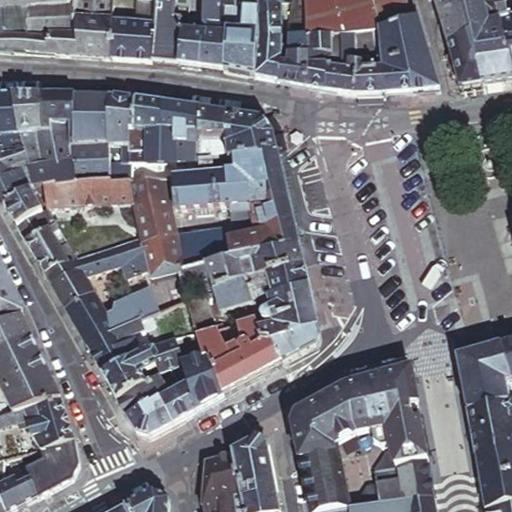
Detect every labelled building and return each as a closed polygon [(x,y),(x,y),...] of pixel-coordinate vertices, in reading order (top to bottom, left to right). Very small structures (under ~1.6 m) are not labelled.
[(0,0),(0,52),(28,54),(28,44),(14,43),(14,24),(0,23),(1,11),(27,12),(26,0),(0,0)] [(26,0),(27,12),(28,44),(28,54),(111,60),(112,24),(111,0),(26,0)] [(155,25),(153,63),(184,68),(190,34),(181,33),(182,21),(174,20),(176,0),(156,0),(156,1),(155,25)] [(205,0),(205,36),(202,72),(250,79),(250,21),(255,21),(256,80),(271,83),(287,85),(288,65),(281,64),(283,29),(280,4),(291,3),(291,0),(205,0)] [(307,62),(306,0),(291,0),(291,3),(288,65),(287,85),(291,86),(307,89),(307,62)] [(376,19),(408,11),(405,0),(306,0),(307,62),(331,66),(332,42),(351,37),(379,31),(376,19)] [(462,0),(440,0),(438,1),(435,4),(447,45),(449,44),(469,39),(472,38),(462,0)] [(469,39),(482,85),(499,83),(511,80),(511,71),(494,0),(489,2),(488,0),(462,0),(472,38),(469,39)] [(503,0),(495,0),(494,0),(511,71),(511,29),(511,30),(503,0)] [(439,92),(416,10),(408,11),(376,19),(379,31),(399,26),(413,93),(424,92),(439,92)] [(28,44),(27,12),(1,11),(0,23),(14,24),(14,43),(28,44)] [(155,25),(112,24),(111,60),(153,63),(155,25)] [(353,55),(351,37),(332,42),(331,66),(355,69),(357,97),(365,96),(389,95),(413,93),(399,26),(379,31),(381,48),(383,71),(363,70),(362,53),(353,55)] [(379,31),(351,37),(353,55),(362,53),(381,48),(379,31)] [(190,34),(184,68),(202,72),(205,36),(190,34)] [(482,85),(469,39),(449,44),(462,87),(472,86),(482,85)] [(357,97),(355,69),(331,66),(307,62),(307,89),(338,94),(357,97)] [(0,181),(7,178),(4,171),(23,162),(20,151),(11,154),(6,141),(8,139),(8,134),(17,132),(11,95),(0,96),(0,181)] [(107,132),(108,97),(11,95),(17,132),(20,151),(23,162),(27,169),(36,186),(43,184),(58,183),(58,186),(108,181),(108,164),(107,132)] [(136,101),(108,97),(107,132),(131,131),(136,131),(136,101)] [(162,159),(161,105),(136,101),(136,131),(131,131),(132,163),(143,163),(143,159),(162,159)] [(199,179),(197,138),(208,137),(219,137),(218,128),(231,128),(232,117),(161,105),(162,159),(143,159),(143,163),(132,163),(132,182),(163,182),(167,182),(199,179)] [(58,183),(43,184),(47,207),(53,218),(59,215),(59,207),(133,205),(141,241),(151,272),(153,278),(177,272),(205,266),(298,246),(274,143),(271,136),(263,121),(232,117),(231,128),(218,128),(219,137),(223,138),(223,147),(209,148),(208,137),(197,138),(199,179),(167,182),(175,211),(194,211),(195,217),(214,216),(213,209),(229,208),(230,214),(248,213),(247,208),(256,206),(262,234),(252,236),(227,241),(221,231),(175,238),(163,182),(132,182),(132,163),(108,164),(108,181),(58,186),(58,183)] [(131,131),(107,132),(108,164),(132,163),(131,131)] [(4,204),(31,190),(36,186),(27,169),(7,178),(0,181),(0,203),(1,206),(4,204)] [(16,224),(43,210),(31,190),(4,204),(16,224)] [(262,234),(256,206),(247,208),(248,213),(252,236),(262,234)] [(77,263),(67,243),(58,247),(44,223),(49,220),(43,210),(16,224),(16,225),(14,226),(44,275),(77,263)] [(180,306),(186,304),(177,272),(153,278),(155,287),(117,302),(114,313),(107,316),(87,277),(124,265),(127,278),(151,272),(141,241),(77,263),(44,275),(86,348),(149,319),(180,306)] [(298,246),(205,266),(214,295),(240,286),(247,309),(308,290),(298,246)] [(205,266),(177,272),(186,304),(187,303),(204,298),(214,295),(205,266)] [(0,322),(18,316),(21,314),(0,268),(0,322)] [(204,298),(187,303),(194,329),(196,335),(199,348),(203,360),(184,367),(186,376),(188,387),(180,391),(164,399),(172,427),(254,383),(238,351),(228,354),(222,344),(216,333),(222,331),(221,326),(213,327),(204,298)] [(316,329),(309,298),(268,311),(265,318),(272,326),(257,331),(262,346),(269,343),(316,329)] [(194,329),(187,303),(186,304),(180,306),(188,332),(194,329)] [(240,319),(242,324),(254,321),(253,315),(240,319)] [(18,316),(0,322),(0,392),(9,412),(0,412),(0,426),(27,422),(29,440),(38,453),(72,444),(59,400),(18,316)] [(265,318),(254,321),(257,331),(272,326),(265,318)] [(149,342),(145,333),(154,328),(149,319),(86,348),(102,375),(130,361),(128,356),(134,354),(133,351),(149,342)] [(271,373),(263,358),(273,352),(269,343),(262,346),(257,331),(254,321),(242,324),(235,327),(239,338),(240,344),(238,351),(254,383),(271,373)] [(222,331),(216,333),(222,344),(239,338),(235,327),(222,331)] [(319,340),(316,329),(269,343),(273,352),(281,368),(314,351),(319,340)] [(199,348),(196,335),(178,342),(178,343),(180,354),(199,348)] [(511,341),(499,344),(506,380),(511,379),(511,395),(509,396),(510,404),(511,404),(511,341)] [(180,354),(178,343),(166,346),(148,352),(130,361),(102,375),(116,402),(146,386),(141,377),(157,368),(161,374),(184,367),(180,354)] [(506,380),(499,344),(457,356),(467,412),(510,404),(509,396),(506,380)] [(281,368),(273,352),(263,358),(271,373),(281,368)] [(146,386),(116,402),(125,419),(164,399),(160,385),(177,379),(186,376),(184,367),(161,374),(156,382),(146,386)] [(303,413),(289,424),(311,511),(339,511),(348,510),(337,450),(333,451),(331,443),(351,433),(368,429),(368,431),(378,429),(377,424),(387,422),(386,415),(399,413),(398,411),(415,407),(409,372),(349,388),(303,413)] [(177,379),(160,385),(164,399),(180,391),(177,379)] [(172,427),(164,399),(125,419),(134,437),(149,440),(172,427)] [(511,428),(511,404),(510,404),(467,412),(472,436),(511,428)] [(368,431),(370,441),(381,454),(388,452),(390,452),(388,442),(398,426),(411,424),(418,422),(417,413),(415,407),(398,411),(399,413),(386,415),(387,422),(377,424),(378,429),(368,431)] [(388,452),(375,474),(426,464),(424,453),(418,422),(411,424),(398,426),(388,442),(390,452),(388,452)] [(511,452),(511,428),(472,436),(477,460),(511,452)] [(278,511),(266,446),(256,440),(232,453),(232,458),(239,498),(230,500),(232,511),(278,511)] [(70,482),(77,469),(72,444),(38,453),(40,461),(24,470),(28,483),(34,501),(70,482)] [(511,452),(477,460),(482,490),(511,483),(511,452)] [(232,511),(230,500),(239,498),(232,458),(219,461),(213,463),(209,465),(207,469),(205,476),(202,509),(202,511),(232,511)] [(430,481),(426,464),(375,474),(373,475),(376,489),(377,499),(432,491),(430,481)] [(13,480),(0,485),(0,502),(3,511),(14,511),(34,501),(28,483),(18,488),(13,480)] [(511,483),(482,490),(484,500),(486,510),(511,505),(511,483)] [(359,502),(360,509),(378,506),(377,499),(376,489),(366,491),(368,501),(359,502)] [(377,499),(378,506),(433,498),(432,491),(377,499)] [(167,511),(168,504),(153,495),(123,511),(167,511)] [(435,511),(433,498),(378,506),(360,509),(348,510),(339,511),(435,511)]
